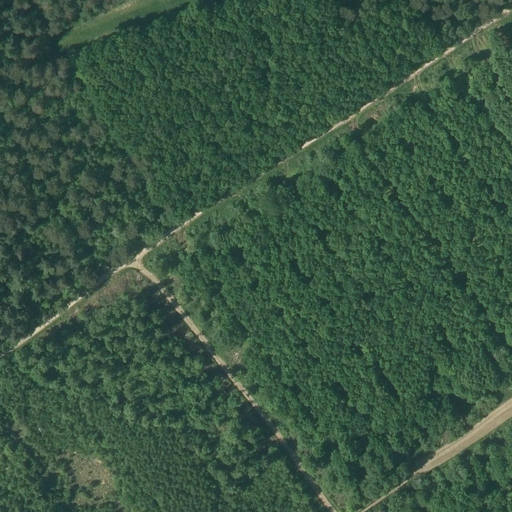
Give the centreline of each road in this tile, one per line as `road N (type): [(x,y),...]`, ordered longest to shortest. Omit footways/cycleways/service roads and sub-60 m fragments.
road 1 (track): [(511,6),(134,255)]
road 2 (track): [(328,511),(134,255)]
road 3 (track): [(134,255),(110,272),(0,126)]
road 4 (track): [(110,272),(0,356)]
